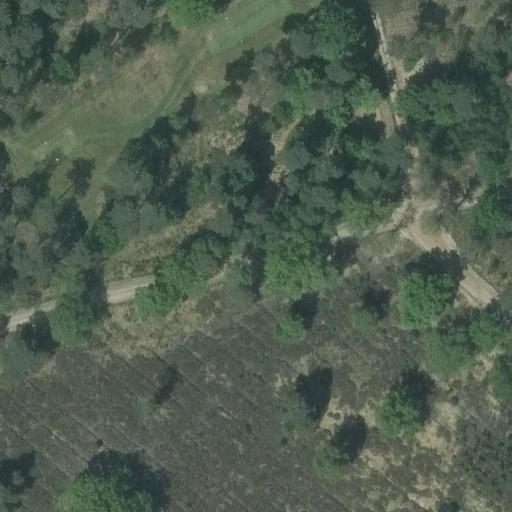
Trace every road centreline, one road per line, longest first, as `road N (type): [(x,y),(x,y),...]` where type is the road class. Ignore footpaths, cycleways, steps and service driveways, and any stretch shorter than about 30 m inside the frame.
road 1 (track): [(0,327),(511,202)]
road 2 (track): [(365,0),(416,230),(511,324)]
